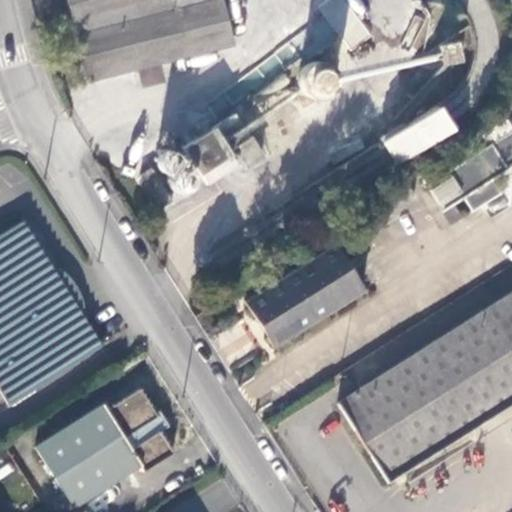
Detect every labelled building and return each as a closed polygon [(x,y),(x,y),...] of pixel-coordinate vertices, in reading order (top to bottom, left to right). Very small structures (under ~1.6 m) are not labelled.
[(62,0),(73,42),(216,2),(215,0),(62,0)] [(228,47),(216,2),(73,42),(84,83),(228,47)] [(427,110),(374,144),(388,167),(442,133),(427,110)] [(202,178),(235,155),(216,126),(182,150),(202,178)] [(441,209),(462,195),(472,209),(495,194),(484,179),(511,160),(511,131),(427,188),(441,209)] [(0,228),(0,390),(7,401),(98,342),(18,217),(0,228)] [(242,300),(271,346),(360,290),(330,244),(242,300)] [(385,482),(511,399),(511,290),(335,404),(385,482)] [(34,444),(74,506),(137,464),(141,471),(172,450),(158,429),(155,431),(148,420),(158,414),(139,384),(105,406),(102,400),(34,444)]
